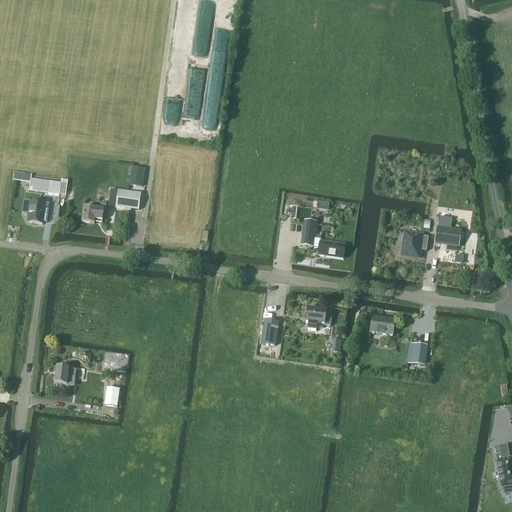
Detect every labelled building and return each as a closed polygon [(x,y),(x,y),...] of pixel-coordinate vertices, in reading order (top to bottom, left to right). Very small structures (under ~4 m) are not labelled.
[(132,167),(129,186),(142,188),(145,169),(132,167)] [(15,173),(14,182),(30,184),(29,192),(59,196),(61,184),(31,180),(31,175),(15,173)] [(118,191),(116,209),(139,212),(141,195),(135,194),(118,191)] [(43,225),(46,204),(31,202),(28,223),(43,225)] [(102,225),(103,210),(84,208),(82,223),(94,225),(94,223),(102,225)] [(304,222),(301,247),(314,249),(314,248),(319,249),(318,257),(343,260),(345,246),(320,243),(314,242),(315,236),(317,223),(304,222)] [(438,229),(435,244),(458,247),(461,232),(438,229)] [(404,232),(401,258),(420,260),(421,251),(427,252),(429,237),(423,237),(424,235),(404,232)] [(308,310),(306,324),(307,324),(317,325),(330,327),(332,315),(326,314),(326,312),(308,310)] [(392,338),(394,321),(373,319),(371,335),(392,338)] [(275,346),(278,322),(263,320),(260,344),(275,346)] [(317,332),(317,325),(307,324),(307,331),(317,332)] [(412,345),(409,364),(425,367),(428,347),(412,345)] [(74,387),(76,371),(69,370),(69,369),(57,367),(55,384),(74,387)] [(117,408),(120,390),(107,389),(104,407),(117,408)] [(501,461),(497,462),(501,489),(503,489),(504,495),(511,494),(511,459),(509,460),(507,446),(499,447),(501,461)]
